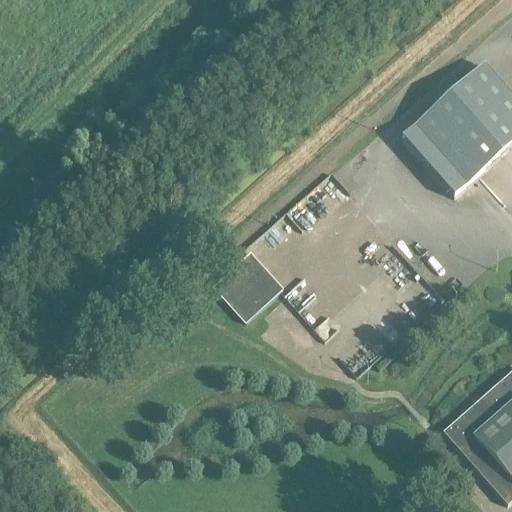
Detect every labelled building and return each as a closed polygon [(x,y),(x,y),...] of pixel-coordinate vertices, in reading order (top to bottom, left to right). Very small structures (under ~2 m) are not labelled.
[(455,199),(511,149),(511,98),(484,68),(403,140),(455,199)] [(312,216),(297,225),(303,235),(318,226),(312,216)] [(363,252),(374,262),(383,253),(372,242),(363,252)] [(220,296),(257,264),(250,256),(213,289),(220,296)] [(220,296),(226,304),(263,271),(257,264),(220,296)] [(269,278),(263,271),(226,304),(232,311),(269,278)] [(269,278),(232,311),(239,318),(276,285),(269,278)] [(276,285),(239,318),(245,325),(282,293),(276,285)] [(318,336),(326,347),(338,338),(329,327),(318,336)] [(511,375),(443,436),(507,509),(511,504),(511,375)]
